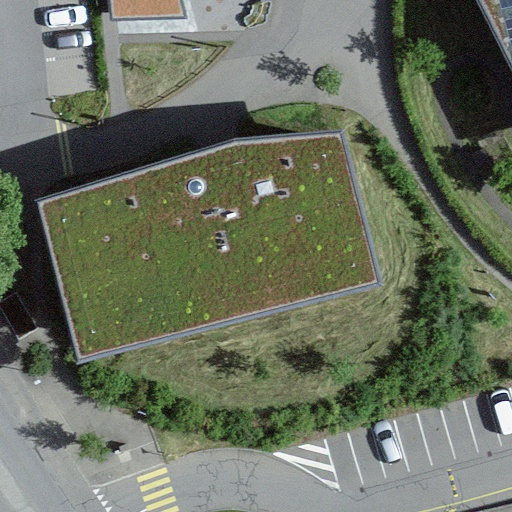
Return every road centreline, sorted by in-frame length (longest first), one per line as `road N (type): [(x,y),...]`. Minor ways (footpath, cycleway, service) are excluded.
road 1 (residential): [(330,511),(302,497),(247,488),(149,511)]
road 2 (residential): [(511,479),(382,511)]
